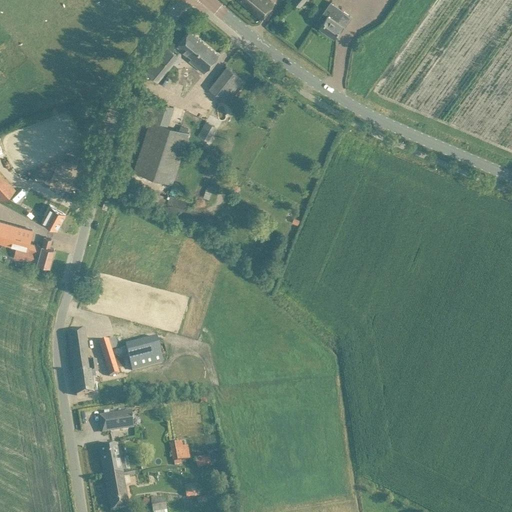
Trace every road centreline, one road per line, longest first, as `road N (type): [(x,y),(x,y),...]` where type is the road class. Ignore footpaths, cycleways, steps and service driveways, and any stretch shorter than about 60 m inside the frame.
road 1 (unclassified): [(80,511),(54,352),(57,306),(119,88),(186,0)]
road 2 (tertiary): [(207,0),(348,104),(511,177)]
